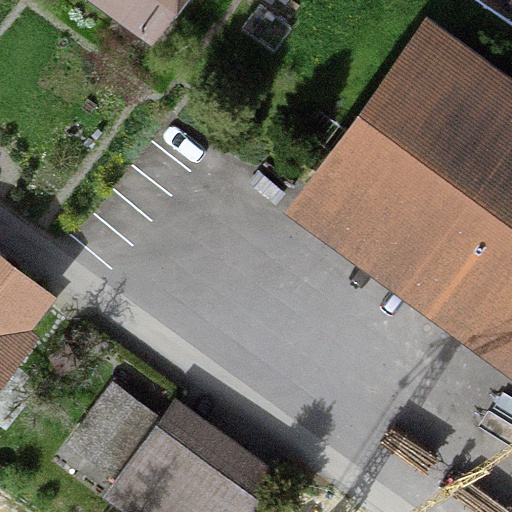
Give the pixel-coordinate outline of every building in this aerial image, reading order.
[(120,0),(148,20),(162,0),(120,0)] [(511,99),(430,40),(318,193),(511,334),(511,99)] [(0,266),(0,352),(16,332),(7,325),(33,292),(0,266)] [(116,458),(148,413),(114,387),(81,433),(116,458)] [(112,486),(148,511),(242,511),(258,491),(160,420),(112,486)]
